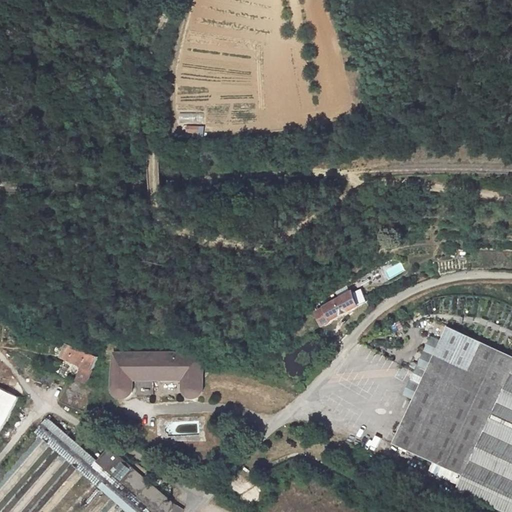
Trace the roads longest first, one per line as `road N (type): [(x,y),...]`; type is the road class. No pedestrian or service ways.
road 1 (unclassified): [(194,511),(375,310),(460,274),(511,274)]
road 2 (unknown): [(147,402),(238,408),(272,425)]
